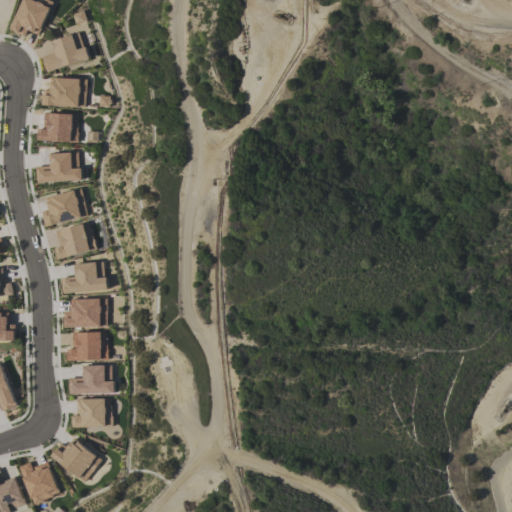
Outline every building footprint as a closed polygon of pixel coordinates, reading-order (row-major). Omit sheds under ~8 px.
[(53,2),(48,0),(22,0),(10,30),(25,36),(27,31),(39,36),(53,2)] [(72,14),(75,24),(86,21),(83,11),(72,14)] [(42,57),(46,71),(90,60),(86,47),(82,48),(79,34),(50,41),(54,54),(42,57)] [(43,89),(43,106),(85,107),(86,79),(51,79),(51,89),(43,89)] [(36,141),(77,142),(78,114),(44,113),(44,129),(37,128),(36,141)] [(48,154),(49,166),(36,167),(36,182),(82,181),(82,168),(78,168),(77,153),(48,154)] [(45,198),(48,210),(42,211),(46,227),(88,216),(80,188),(45,198)] [(55,231),(60,247),(54,249),(56,260),(95,250),(88,223),(55,231)] [(62,295),(108,289),(106,276),(104,276),(103,261),(73,265),(75,276),(60,278),(62,295)] [(0,297),(13,296),(11,283),(4,284),(2,268),(0,268),(0,297)] [(71,311),(64,312),(65,328),(107,327),(106,299),(71,300),(71,311)] [(15,325),(8,325),(8,312),(0,312),(0,341),(15,341),(15,325)] [(107,332),(72,332),(73,349),(66,349),(66,361),(107,360),(107,332)] [(0,364),(0,409),(1,412),(17,406),(1,365),(0,364)] [(115,393),(114,380),(111,380),(110,365),(82,366),(82,378),(68,379),(69,395),(115,393)] [(111,398),(76,399),(77,416),(71,416),(71,427),(111,427),(111,398)] [(61,443),(51,456),(84,482),(101,461),(73,439),(66,447),(61,443)] [(32,468),(30,462),(19,467),(33,504),(60,494),(47,462),(32,468)] [(16,478),(4,483),(0,471),(0,511),(8,511),(26,506),(16,478)]
